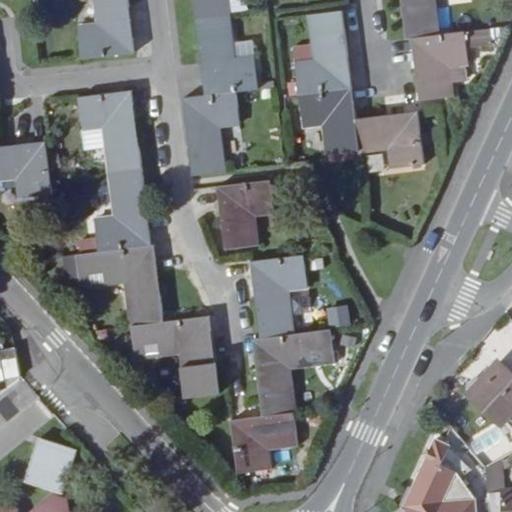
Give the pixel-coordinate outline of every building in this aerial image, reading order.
[(84,60),(137,53),(130,0),(95,0),(98,24),(80,27),(84,60)] [(195,0),(198,19),(232,15),(229,0),(195,0)] [(403,0),(408,41),(414,40),(444,35),(438,0),(403,0)] [(301,95),(354,89),(344,12),(310,16),(316,59),(297,62),(301,95)] [(232,15),(198,19),(207,95),(238,92),(259,89),(255,56),(237,58),(232,15)] [(414,40),(421,101),(451,97),(457,96),(452,68),(471,65),(467,32),(444,35),(414,40)] [(110,173),(144,169),(134,87),(80,93),(86,134),(104,131),(110,173)] [(354,89),(301,95),(305,129),(324,127),(328,156),(362,152),(357,119),(354,89)] [(224,129),(242,126),(238,92),(207,95),(185,98),(195,177),(229,172),(224,129)] [(362,154),(390,152),(393,168),(426,164),(420,112),(367,118),(357,119),(362,152),(362,154)] [(55,194),(49,141),(7,146),(2,147),(0,147),(0,182),(18,181),(21,199),(55,194)] [(101,253),(154,247),(144,169),(110,173),(114,217),(96,219),(101,253)] [(257,217),(276,215),(272,181),(219,188),(227,249),(261,245),(257,217)] [(134,327),(166,323),(156,246),(154,247),(101,253),(78,257),(83,290),(126,285),(131,327),(134,327)] [(254,262),(263,338),(296,334),(292,292),(309,290),(305,255),(254,262)] [(330,326),(349,323),(346,305),(327,309),(330,326)] [(134,327),(139,361),(183,356),(188,399),(221,395),(215,351),(210,317),(206,318),(166,323),(134,327)] [(263,338),(254,339),(255,346),(265,417),(296,413),(298,413),(294,370),(337,364),(332,329),(296,334),(263,338)] [(0,351),(1,355),(0,355),(0,369),(4,369),(7,380),(22,377),(16,349),(0,351)] [(511,373),(502,364),(472,396),(505,426),(509,421),(511,424),(511,373)] [(233,421),(240,472),(275,469),(272,451),(301,448),(296,413),(265,417),(233,421)] [(478,511),(477,500),(456,476),(468,470),(453,451),(455,447),(440,440),(407,505),(411,511),(478,511)] [(76,451),(42,441),(29,480),(63,491),(76,451)] [(491,511),(511,511),(511,490),(506,491),(504,460),(489,469),(490,495),(491,510),(491,511)] [(0,511),(71,511),(68,500),(53,495),(33,511),(18,511),(18,510),(2,505),(0,507),(0,511)]
